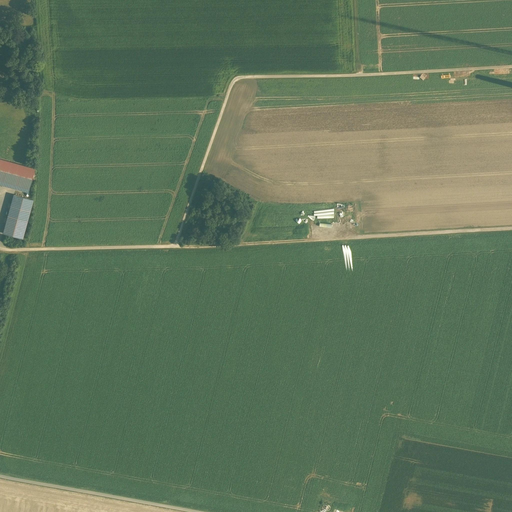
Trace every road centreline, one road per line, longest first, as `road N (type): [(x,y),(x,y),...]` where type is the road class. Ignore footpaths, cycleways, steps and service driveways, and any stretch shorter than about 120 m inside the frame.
road 1 (unclassified): [(0,248),(175,246),(237,79),(511,68)]
road 2 (track): [(175,246),(511,228)]
road 3 (unclassified): [(189,511),(0,477)]
